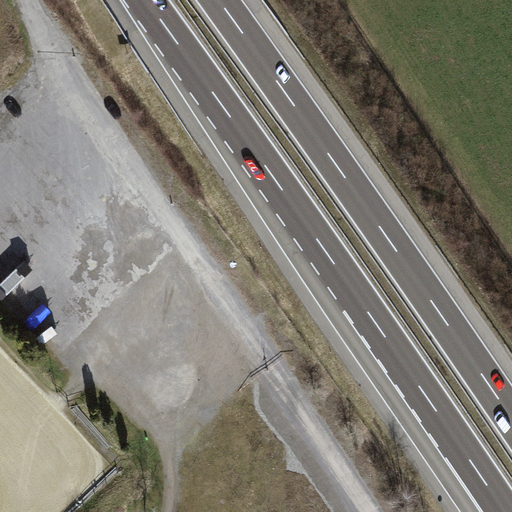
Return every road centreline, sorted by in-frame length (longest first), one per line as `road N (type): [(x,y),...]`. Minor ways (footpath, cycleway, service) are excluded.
road 1 (unknown): [(65,70),(105,149),(288,402),(379,511)]
road 2 (motorway): [(511,417),(217,0)]
road 3 (motorway): [(145,0),(438,414)]
